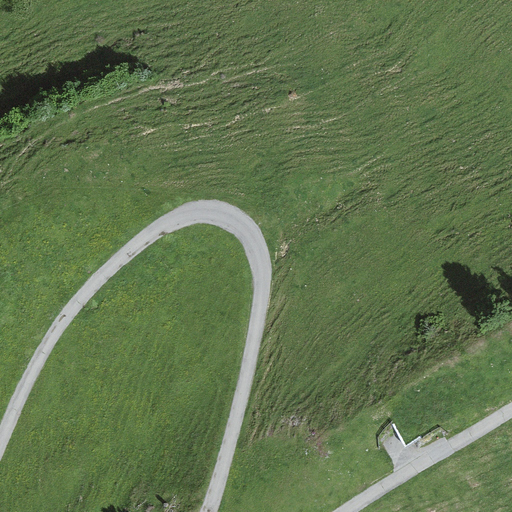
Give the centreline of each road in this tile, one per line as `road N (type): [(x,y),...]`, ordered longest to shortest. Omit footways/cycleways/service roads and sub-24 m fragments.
road 1 (track): [(215,511),(261,325),(264,258),(230,218),(178,216),(90,291),(49,347),(0,452)]
road 2 (track): [(511,411),(349,511)]
